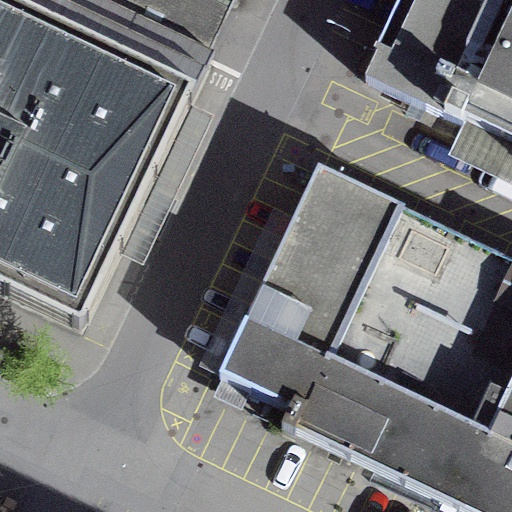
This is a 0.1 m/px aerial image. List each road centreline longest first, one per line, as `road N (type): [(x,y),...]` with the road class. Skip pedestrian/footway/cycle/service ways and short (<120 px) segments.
road 1 (residential): [(88,449),(306,0)]
road 2 (residential): [(214,511),(88,449)]
